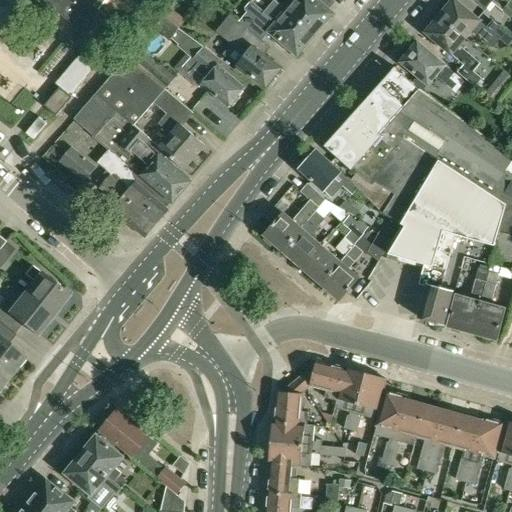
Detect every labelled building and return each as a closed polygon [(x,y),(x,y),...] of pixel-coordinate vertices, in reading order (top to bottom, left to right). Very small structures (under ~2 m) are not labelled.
[(34,0),(28,8),(29,9),(30,8),(50,25),(49,26),(51,27),(60,15),(88,39),(107,16),(99,10),(107,0),(34,0)] [(318,33),(322,28),(322,25),(330,15),(319,5),(323,0),(296,0),(297,1),(287,13),(313,35),(315,33),(318,33)] [(440,7),(434,14),(436,15),(462,38),(469,30),(491,48),(498,40),(506,47),(508,45),(511,40),(511,37),(496,25),(490,32),(486,28),(452,0),(448,0),(442,8),(440,7)] [(472,0),(484,10),(491,2),(509,18),(511,14),(511,4),(507,0),(472,0)] [(274,3),(264,15),(252,4),(249,5),(244,10),(244,13),(246,14),(238,24),(261,42),(269,33),(295,55),(304,45),(307,46),(312,40),(311,37),(313,35),(287,13),(274,3)] [(430,23),(423,31),(463,65),(456,72),(473,87),(480,79),(470,72),(477,64),(455,46),(462,38),(436,15),(434,14),(428,21),(430,23)] [(162,16),(153,28),(169,42),(172,39),(179,44),(176,47),(185,55),(195,63),(184,76),(198,88),(200,85),(227,108),(229,104),(233,105),(235,102),(235,98),(243,89),(229,77),(218,68),(223,62),(179,28),(162,16)] [(269,48),(261,42),(238,24),(231,19),(218,34),(231,44),(222,55),(265,90),(267,87),(271,87),(275,83),(274,79),(281,70),(262,56),(269,48)] [(90,41),(54,84),(59,88),(70,97),(106,54),(90,41)] [(407,50),(400,58),(402,60),(400,62),(416,76),(427,85),(434,76),(454,93),(457,89),(462,82),(416,43),(408,52),(407,50)] [(138,45),(129,56),(167,89),(176,78),(138,45)] [(132,127),(132,126),(149,107),(152,104),(164,90),(126,58),(95,94),(132,127)] [(378,89),(400,109),(418,89),(397,70),(398,70),(395,67),(378,86),(379,88),(378,89)] [(433,268),(433,266),(443,231),(455,234),(496,246),(507,206),(511,209),(511,174),(505,170),(511,159),(511,156),(422,93),(418,89),(400,109),(378,89),(379,88),(378,86),(324,146),(335,156),(351,169),(352,169),(372,186),(374,183),(394,194),(383,213),(389,217),(401,224),(405,226),(388,254),(409,260),(425,265),(424,265),(433,268)] [(59,88),(43,106),(55,117),(71,98),(70,97),(59,88)] [(190,112),(164,90),(152,104),(165,115),(157,125),(170,136),(159,149),(183,169),(204,146),(179,125),(190,112)] [(159,149),(140,133),(132,126),(132,127),(95,94),(73,119),(96,140),(108,151),(133,172),(140,178),(142,176),(172,202),(188,183),(154,154),(159,149)] [(50,152),(59,160),(65,152),(56,145),(50,152)] [(84,183),(96,169),(71,147),(59,161),(84,183)] [(121,224),(124,220),(145,238),(168,210),(135,182),(131,175),(133,172),(108,151),(97,164),(106,172),(99,181),(102,184),(99,187),(118,203),(112,210),(115,212),(112,216),(121,224)] [(354,194),(358,189),(352,183),(317,151),(300,170),(332,198),(344,185),(354,194)] [(283,251),(316,211),(326,200),(307,184),(300,191),(311,201),(292,222),(282,213),(264,235),(283,251)] [(496,246),(492,262),(511,268),(511,261),(511,209),(507,206),(496,246)] [(309,257),(319,245),(309,236),(324,219),(316,211),(301,229),(283,251),(304,269),(312,259),(309,257)] [(352,231),(336,250),(345,258),(355,246),(367,232),(370,228),(361,220),(359,222),(349,214),(341,223),(352,231)] [(380,232),(392,239),(401,224),(389,217),(380,232)] [(443,231),(433,266),(433,268),(424,265),(419,284),(426,286),(418,318),(428,321),(429,325),(438,327),(442,325),(443,326),(452,292),(440,289),(455,234),(443,231)] [(385,249),(392,239),(380,232),(368,252),(379,263),(387,251),(385,249)] [(304,269),(322,285),(340,263),(319,245),(309,257),(312,259),(304,269)] [(355,246),(340,263),(322,285),(340,300),(358,279),(348,270),(363,253),(355,246)] [(33,281),(24,293),(52,315),(67,295),(31,267),(24,275),(33,281)] [(456,297),(452,310),(447,327),(451,328),(452,332),(458,333),(460,330),(472,333),(489,273),(477,270),(469,300),(456,297)] [(499,275),(489,273),(472,333),(482,336),(484,340),(490,341),(493,339),(496,340),(504,310),(491,306),(499,275)] [(6,297),(0,304),(0,322),(14,334),(22,324),(36,335),(52,315),(24,293),(15,304),(6,297)] [(15,334),(14,334),(0,322),(0,367),(9,374),(23,356),(8,344),(15,334)] [(338,398),(339,392),(345,369),(317,361),(314,373),(308,371),(300,377),(307,388),(310,384),(326,389),(324,397),(337,401),(338,398)] [(0,386),(9,374),(0,367),(0,386)] [(345,368),(345,369),(339,392),(338,398),(337,401),(335,408),(350,412),(349,416),(347,415),(343,428),(350,430),(366,374),(345,368)] [(375,419),(386,380),(366,374),(350,430),(357,432),(360,419),(358,419),(359,415),(375,419)] [(308,412),(301,411),(302,395),(304,391),(296,380),(289,387),(289,392),(277,391),(274,422),(299,424),(307,425),(308,412)] [(387,464),(388,461),(405,400),(406,397),(386,391),(374,434),(390,439),(388,443),(387,443),(381,463),(387,464)] [(388,461),(387,464),(394,466),(400,445),(398,445),(399,441),(413,445),(415,438),(424,405),(405,400),(388,461)] [(424,405),(415,438),(425,440),(417,469),(421,470),(427,472),(443,411),(424,405)] [(100,431),(157,477),(177,494),(185,484),(165,467),(164,468),(146,454),(156,443),(117,411),(100,431)] [(443,411),(427,472),(435,474),(443,443),(455,446),(462,416),(443,411)] [(456,479),(465,482),(481,421),(462,416),(455,446),(464,449),(456,479)] [(482,419),(481,421),(465,482),(476,485),(484,454),(494,457),(503,424),(482,419)] [(271,443),(321,447),(322,440),(317,439),(317,442),(314,441),(315,426),(307,425),(299,424),(274,422),(273,422),(271,443)] [(511,422),(507,422),(497,461),(511,465),(511,467),(511,469),(510,469),(504,490),(510,491),(511,488),(511,482),(511,422)] [(89,445),(78,458),(88,466),(91,462),(121,487),(126,480),(119,475),(121,473),(113,466),(122,456),(96,435),(94,438),(92,438),(89,441),(89,445)] [(364,457),(368,444),(359,442),(356,455),(364,457)] [(270,463),(292,465),(311,466),(312,451),(315,451),(315,453),(320,453),(320,454),(345,456),(346,449),(334,448),(321,447),(271,443),(269,462),(270,463)] [(189,464),(180,457),(172,466),(183,474),(189,464)] [(121,487),(91,462),(88,466),(78,458),(74,463),(71,463),(68,466),(68,470),(65,473),(90,494),(87,498),(101,509),(114,494),(116,496),(122,488),(121,487)] [(267,493),(292,494),(298,494),(299,479),(291,478),(292,465),(270,463),(267,493)] [(350,479),(339,479),(339,484),(338,487),(350,488),(350,479)] [(73,501),(47,480),(21,511),(77,511),(69,506),(73,501)] [(162,484),(160,510),(179,511),(182,511),(184,501),(162,484)] [(326,484),(326,494),(338,495),(338,487),(339,484),(326,484)] [(403,511),(405,507),(400,506),(400,504),(405,505),(407,495),(392,491),(386,494),(383,503),(394,506),(392,511),(403,511)] [(301,495),(298,494),(292,494),(267,493),(265,511),(290,511),(291,508),(300,508),(301,495)] [(338,506),(338,495),(326,494),(325,505),(338,506)]
